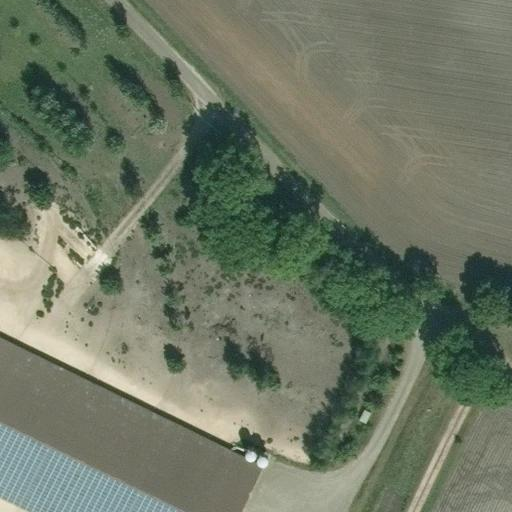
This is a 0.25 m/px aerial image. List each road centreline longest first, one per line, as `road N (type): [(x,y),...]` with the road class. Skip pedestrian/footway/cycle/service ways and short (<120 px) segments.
road 1 (residential): [(511,377),(434,313),(117,0)]
road 2 (track): [(220,107),(33,340)]
road 3 (track): [(492,361),(418,511)]
